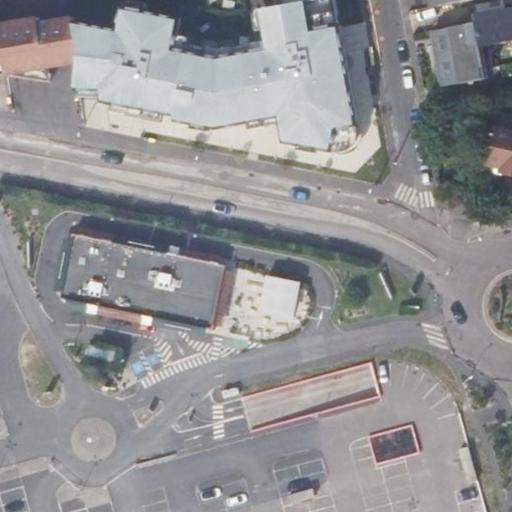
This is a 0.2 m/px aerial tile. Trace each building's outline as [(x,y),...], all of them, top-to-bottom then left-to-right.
[(511,6),(506,7),(504,0),(496,0),(474,4),(477,21),(433,30),(442,85),(487,77),(482,46),(511,40),(511,6)] [(39,18),(0,25),(0,33),(5,65),(8,77),(48,69),(69,68),(70,52),(66,27),(74,18),(40,24),(39,18)] [(259,46),(243,49),(244,57),(261,54),(259,46)] [(48,69),(8,77),(50,83),(48,69)] [(511,173),(511,113),(501,111),(489,168),(488,171),(502,174),(503,171),(511,173)] [(218,327),(231,261),(77,231),(76,237),(70,265),(63,264),(61,273),(69,274),(66,289),(64,296),(73,298),(108,305),(108,308),(115,310),(116,307),(144,312),(143,315),(155,317),(156,314),(209,325),(218,327)] [(70,265),(76,237),(69,236),(63,264),(70,265)] [(66,289),(69,274),(61,273),(58,288),(66,289)] [(297,310),(303,280),(273,275),(267,304),(297,310)] [(108,305),(73,298),(72,305),(208,332),(209,325),(156,314),(155,317),(143,315),(144,312),(116,307),(115,310),(108,308),(108,305)] [(119,357),(92,342),(84,357),(112,370),(119,357)] [(383,461),(421,452),(415,425),(376,434),(383,461)] [(468,448),(459,450),(468,482),(476,480),(468,448)] [(287,494),(289,501),(315,496),(314,487),(287,494)]
